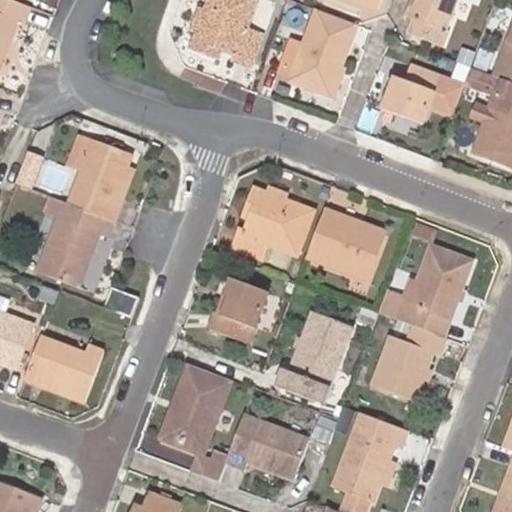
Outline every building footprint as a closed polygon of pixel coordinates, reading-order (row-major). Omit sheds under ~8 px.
[(23,23),(29,7),(8,0),(0,0),(0,59),(8,38),(11,38),(17,22),(18,21),(23,23)] [(215,49),(223,52),(235,56),(233,61),(248,66),(260,35),(246,28),(256,0),(209,0),(205,12),(197,33),(192,48),(213,56),(215,49)] [(356,0),(380,9),(383,0),(356,0)] [(447,30),(458,0),(412,0),(406,16),(413,19),(408,32),(444,46),(451,32),(447,30)] [(300,8),(291,5),(287,17),(295,21),(300,8)] [(197,33),(205,12),(200,9),(192,30),(197,33)] [(357,26),(318,11),(292,79),(331,94),(341,67),(357,26)] [(511,36),(496,79),(511,84),(511,36)] [(8,38),(0,59),(0,68),(11,38),(8,38)] [(220,59),(223,52),(215,49),(213,56),(220,59)] [(341,67),(331,94),(336,96),(346,69),(341,67)] [(412,68),(407,81),(436,93),(441,78),(412,68)] [(484,89),(489,76),(472,69),(467,82),(484,89)] [(385,109),(397,77),(394,76),(382,108),(385,109)] [(489,76),(484,89),(498,94),(487,125),(475,155),(511,168),(511,84),(496,79),(489,76)] [(436,93),(407,81),(397,77),(385,109),(424,125),(436,93)] [(498,94),(484,89),(472,119),(487,125),(498,94)] [(71,165),(83,169),(94,140),(82,135),(71,165)] [(69,205),(114,221),(120,206),(115,203),(127,170),(132,156),(94,140),(83,169),(69,205)] [(115,203),(120,206),(133,173),(127,170),(115,203)] [(27,171),(22,183),(30,186),(35,174),(27,171)] [(255,214),(253,218),(247,234),(242,232),(241,233),(236,247),(263,257),(269,243),(298,254),(314,212),(285,201),(269,195),(256,190),(248,211),(255,214)] [(269,195),(285,201),(287,196),(271,190),(269,195)] [(64,203),(51,198),(46,212),(45,213),(58,218),(64,203)] [(108,236),(114,221),(69,205),(64,203),(58,218),(39,272),(76,288),(98,233),(108,236)] [(340,217),(325,210),(306,258),(366,283),(381,244),(337,225),(340,217)] [(337,225),(381,244),(385,235),(340,217),(337,225)] [(380,315),(399,323),(417,329),(439,338),(446,319),(452,322),(459,302),(463,293),(474,263),(433,249),(419,283),(419,284),(411,304),(407,303),(407,301),(387,294),(380,315)] [(232,277),(225,293),(231,295),(224,314),(217,312),(214,311),(208,329),(247,344),(268,292),(232,277)] [(407,301),(407,303),(411,304),(419,284),(415,282),(407,301)] [(131,320),(139,299),(111,288),(103,309),(131,320)] [(231,295),(225,293),(217,312),(224,314),(231,295)] [(468,295),(463,293),(459,302),(465,304),(465,303),(468,295)] [(0,361),(0,362),(18,368),(34,327),(0,313),(0,361)] [(293,375),(287,390),(317,402),(322,387),(329,390),(354,328),(317,314),(307,340),(303,349),(293,375)] [(439,338),(445,340),(452,322),(446,319),(439,338)] [(440,355),(445,340),(439,338),(417,329),(410,344),(392,336),(373,386),(415,403),(424,381),(429,369),(435,354),(440,356),(440,355)] [(38,347),(26,380),(83,403),(101,361),(85,356),(81,363),(38,347)] [(190,364),(187,363),(157,440),(203,459),(207,449),(168,435),(179,407),(175,405),(190,364)] [(207,449),(234,382),(190,364),(175,405),(179,407),(168,435),(207,449)] [(433,372),(429,369),(424,381),(428,383),(433,372)] [(335,387),(347,391),(353,377),(341,373),(335,387)] [(282,389),(287,390),(293,375),(289,374),(282,389)] [(339,422),(345,406),(331,400),(324,417),(339,422)] [(309,442),(243,415),(226,463),(245,470),(249,459),(296,476),(309,442)] [(402,447),(408,432),(383,421),(365,415),(360,428),(337,487),(356,495),(350,510),(356,511),(365,511),(370,500),(374,502),(382,482),(389,463),(396,445),(402,447)] [(395,465),(389,463),(382,482),(388,483),(395,465)] [(511,511),(511,472),(503,495),(507,497),(501,511),(511,511)] [(0,511),(36,511),(41,499),(0,483),(0,511)] [(161,498),(169,501),(171,495),(164,492),(161,498)] [(178,511),(181,506),(169,501),(161,498),(150,494),(145,507),(136,504),(133,511),(178,511)] [(501,511),(507,497),(503,495),(497,511),(501,511)]
